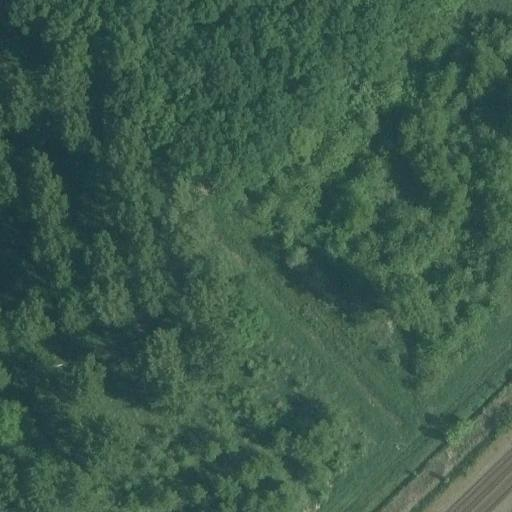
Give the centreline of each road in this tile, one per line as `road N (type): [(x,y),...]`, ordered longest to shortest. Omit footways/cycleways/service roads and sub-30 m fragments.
road 1 (track): [(345,511),(511,348)]
road 2 (track): [(393,511),(511,395)]
